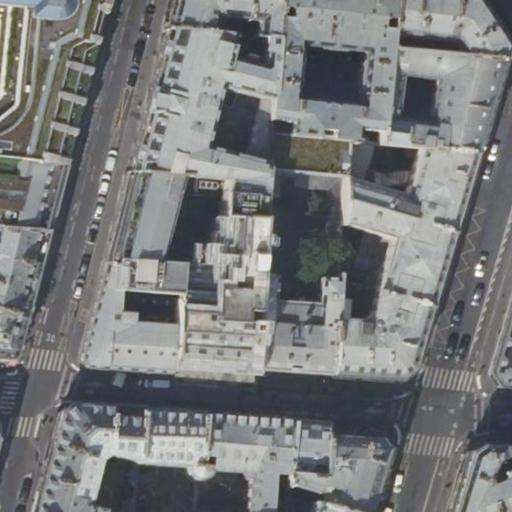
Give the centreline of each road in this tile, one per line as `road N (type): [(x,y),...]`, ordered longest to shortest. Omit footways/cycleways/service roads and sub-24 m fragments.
road 1 (residential): [(38,389),(136,0)]
road 2 (tertiary): [(511,154),(404,511)]
road 3 (residential): [(2,511),(38,389)]
